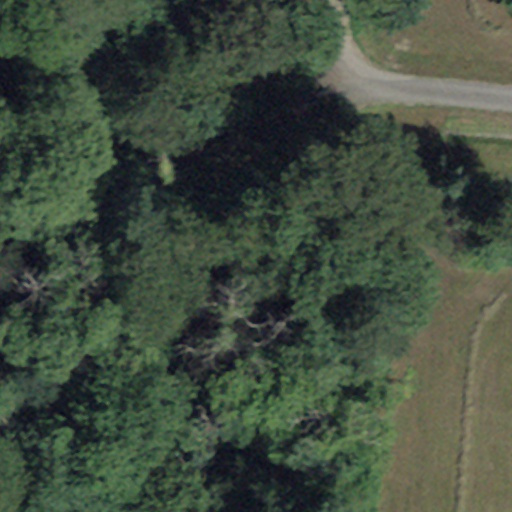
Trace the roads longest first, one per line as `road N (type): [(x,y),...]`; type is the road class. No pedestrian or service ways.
road 1 (track): [(129,511),(159,394),(327,50)]
road 2 (track): [(327,50),(511,106)]
